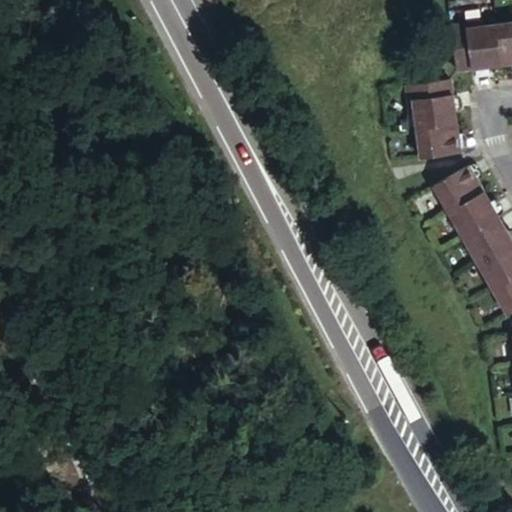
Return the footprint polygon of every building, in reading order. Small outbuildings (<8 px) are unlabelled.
[(456,69),(473,66),(471,58),(511,52),(511,20),(481,25),(481,20),(450,24),(456,69)] [(511,52),(471,58),(473,66),(511,61),(511,52)] [(420,156),(453,152),(445,94),(453,93),(451,77),(406,84),(409,114),(415,113),(420,156)] [(453,152),(462,151),(453,93),(445,94),(453,152)] [(470,164),(463,168),(511,252),(511,228),(508,227),(470,164)] [(511,312),(511,252),(463,168),(436,183),(511,313),(511,312)]
